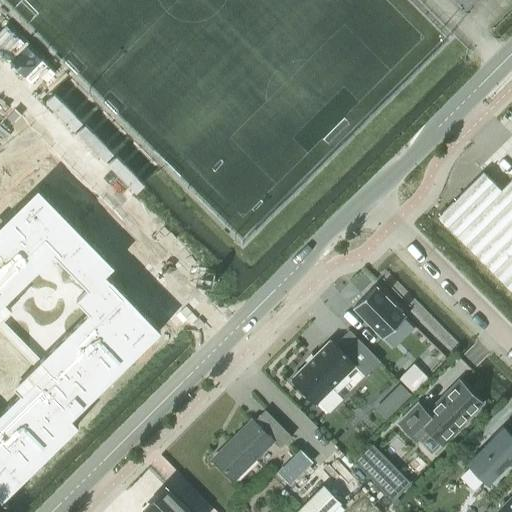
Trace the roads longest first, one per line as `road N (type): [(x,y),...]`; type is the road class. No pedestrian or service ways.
road 1 (tertiary): [(53,511),(368,199)]
road 2 (tertiary): [(368,199),(511,54)]
road 3 (residential): [(368,199),(511,342)]
